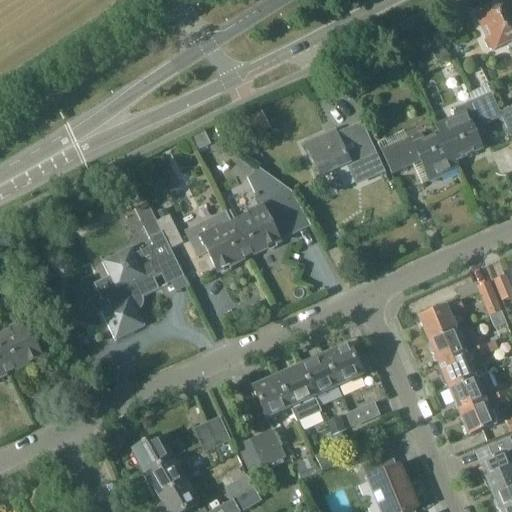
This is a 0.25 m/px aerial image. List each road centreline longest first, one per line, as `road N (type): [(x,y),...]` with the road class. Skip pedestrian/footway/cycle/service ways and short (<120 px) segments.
road 1 (residential): [(78,427),(360,296)]
road 2 (residential): [(453,511),(360,296)]
road 3 (secondary): [(231,80),(389,0)]
road 4 (secondary): [(72,144),(231,80)]
road 5 (secondary): [(207,45),(72,144)]
road 6 (residential): [(360,296),(511,230)]
